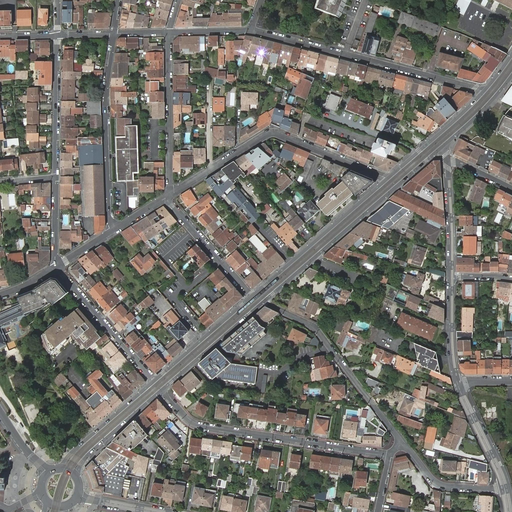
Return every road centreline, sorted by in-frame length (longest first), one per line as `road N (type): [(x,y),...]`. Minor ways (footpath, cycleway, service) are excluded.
road 1 (residential): [(161,390),(196,425),(388,454)]
road 2 (tertiary): [(169,196),(272,133),(386,179)]
road 3 (residential): [(249,30),(483,92)]
road 4 (secondary): [(263,301),(440,149)]
road 5 (residential): [(402,443),(316,331),(263,301)]
road 6 (residential): [(113,33),(106,84),(110,233)]
road 7 (secondary): [(386,179),(251,296)]
road 8 (residential): [(169,33),(169,196)]
road 9 (residential): [(57,268),(153,381)]
road 10 (residential): [(57,34),(54,176)]
road 11 (secondary): [(161,390),(263,301)]
road 12 (secondary): [(483,92),(386,179)]
road 13 (secondary): [(251,296),(153,381)]
road 14 (residential): [(166,198),(251,296)]
road 15 (secondary): [(153,381),(57,467)]
road 16 (secondary): [(78,478),(90,452),(161,390)]
road 17 (residential): [(402,443),(441,485),(504,487)]
